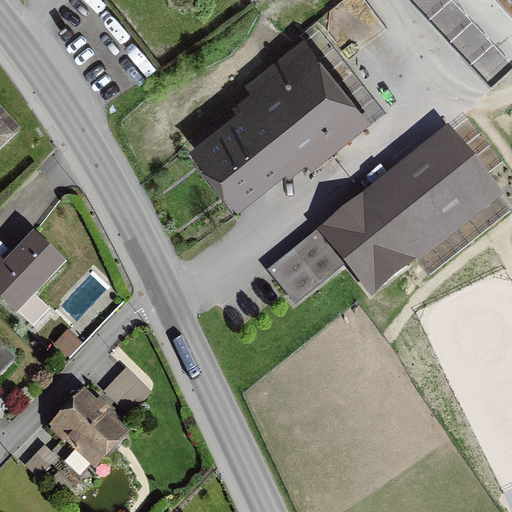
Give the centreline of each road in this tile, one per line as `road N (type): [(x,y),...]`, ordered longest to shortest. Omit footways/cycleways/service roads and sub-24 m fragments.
road 1 (secondary): [(0,24),(69,116),(160,286)]
road 2 (secondary): [(160,286),(265,511)]
road 3 (residential): [(160,286),(0,452)]
